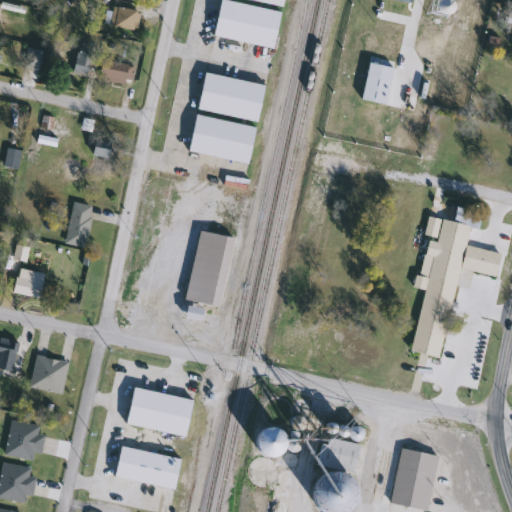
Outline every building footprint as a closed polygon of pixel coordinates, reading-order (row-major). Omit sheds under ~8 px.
[(271,48),(211,37),(218,1),(278,12),(271,48)] [(106,25),(111,6),(136,12),(131,32),(106,25)] [(449,44),(451,28),(480,31),(478,48),(449,44)] [(355,51),(358,33),(374,35),(371,54),(355,51)] [(398,59),(386,52),(395,38),(407,45),(398,59)] [(92,40),(97,62),(87,64),(89,73),(77,76),(70,45),(92,40)] [(23,70),(25,49),(40,51),(38,71),(23,70)] [(391,68),(384,105),(359,100),(366,63),(391,68)] [(262,85),(255,122),(195,110),(203,73),(262,85)] [(187,152),(194,115),(253,127),(246,164),(187,152)] [(472,174),(455,170),(467,121),(485,125),(472,174)] [(422,164),(427,140),(436,142),(431,166),(422,164)] [(91,170),(91,141),(107,141),(107,170),(91,170)] [(84,248),(62,244),(70,202),(91,206),(84,248)] [(410,353),(432,238),(423,236),(429,204),(439,206),(436,219),(452,222),(454,211),(478,215),(476,229),(467,227),(464,247),(499,253),(494,277),(469,272),(466,289),(452,286),(438,358),(410,353)] [(183,301),(197,231),(231,238),(217,308),(183,301)] [(37,299),(10,293),(15,270),(42,276),(37,299)] [(197,321),(182,317),(185,307),(200,311),(197,321)] [(10,372),(0,369),(0,347),(15,350),(10,372)] [(28,387),(35,356),(67,363),(60,394),(28,387)] [(183,436),(124,426),(131,389),(190,399),(183,436)] [(38,426),(36,434),(43,435),(39,454),(33,453),(32,460),(3,454),(9,420),(38,426)] [(283,448),(259,456),(250,430),(274,422),(283,448)] [(357,443),(351,473),(350,473),(342,511),(322,511),(313,510),(322,467),(316,466),(321,436),(357,443)] [(112,477),(118,446),(178,458),(172,489),(112,477)] [(425,510),(387,503),(398,447),(436,455),(425,510)] [(0,462),(29,467),(28,475),(32,476),(28,503),(0,498),(0,462)]
